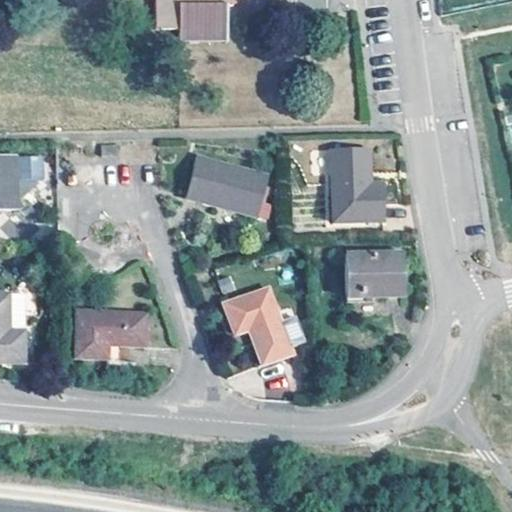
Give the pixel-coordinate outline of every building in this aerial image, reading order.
[(152,0),(152,28),(176,28),(177,42),(224,44),(225,5),(229,5),(229,0),(152,0)] [(119,145),(101,146),(101,158),(119,157),(119,145)] [(370,183),(369,148),(330,150),(331,223),(384,221),(384,184),(370,183)] [(14,151),(15,174),(42,173),(41,149),(14,151)] [(15,174),(14,151),(0,151),(0,205),(16,204),(15,174)] [(268,172),(194,155),(184,196),(257,214),(268,172)] [(403,298),(402,253),(344,254),(344,298),(403,298)] [(26,326),(10,327),(5,327),(5,315),(10,315),(10,287),(0,286),(0,359),(26,359),(26,326)] [(26,326),(27,286),(10,287),(10,315),(10,327),(26,326)] [(281,323),(269,289),(224,305),(235,333),(247,328),(252,326),(257,340),(252,343),(261,368),(294,357),(290,348),(281,323)] [(147,311),(76,308),(73,356),(105,357),(106,343),(145,345),(147,311)] [(281,323),(290,348),(305,342),(296,317),(281,323)] [(257,340),(252,326),(247,328),(252,343),(257,340)]
